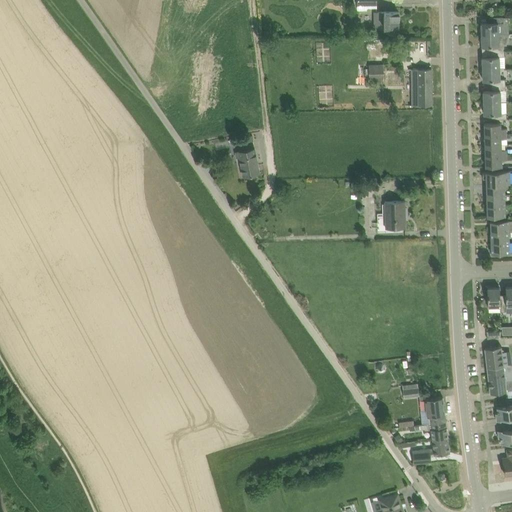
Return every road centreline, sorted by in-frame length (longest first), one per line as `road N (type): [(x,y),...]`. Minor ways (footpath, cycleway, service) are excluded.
road 1 (unclassified): [(445,511),(81,0)]
road 2 (tertiary): [(452,273),(445,0)]
road 3 (track): [(234,221),(270,189),(251,0)]
road 4 (tertiary): [(477,499),(452,273)]
